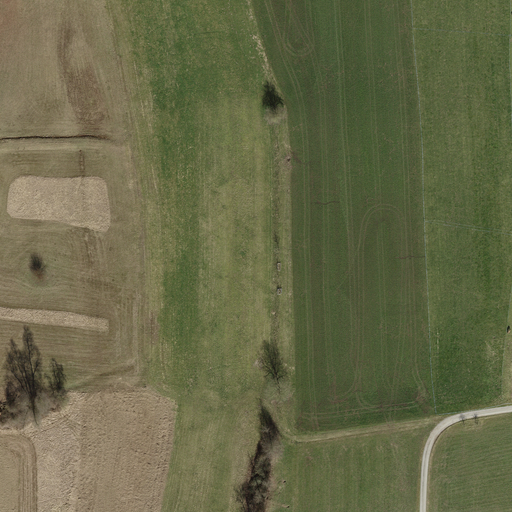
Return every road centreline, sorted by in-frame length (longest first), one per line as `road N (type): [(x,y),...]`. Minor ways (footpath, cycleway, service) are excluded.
road 1 (track): [(446,422),(302,440),(269,411)]
road 2 (track): [(423,511),(427,450),(442,425),(511,409)]
